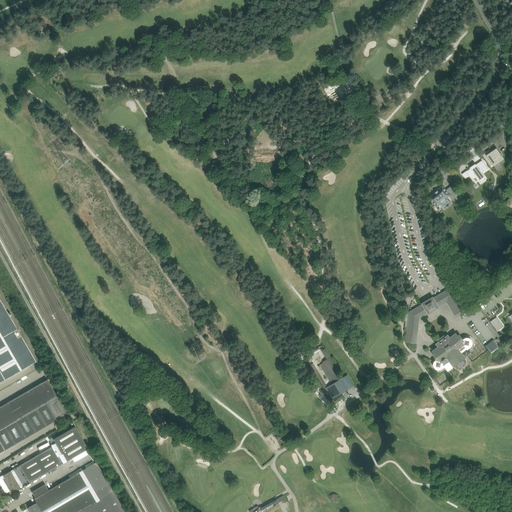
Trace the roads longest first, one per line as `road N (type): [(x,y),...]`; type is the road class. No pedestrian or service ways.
road 1 (track): [(41,149),(71,153),(100,178),(202,340),(222,353),(258,432),(277,453)]
road 2 (track): [(183,511),(0,171)]
road 3 (track): [(334,414),(300,352),(317,342),(327,305),(318,235),(301,205),(299,181),(306,162),(358,105)]
road 4 (track): [(140,511),(0,253)]
road 5 (residential): [(474,0),(498,40),(497,75),(413,174)]
road 6 (track): [(436,146),(358,105),(339,67),(329,0)]
